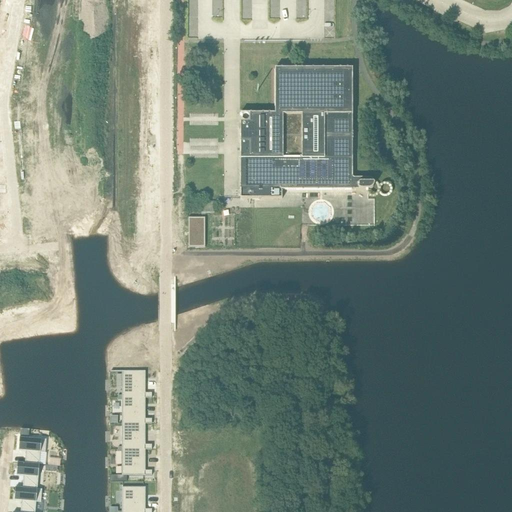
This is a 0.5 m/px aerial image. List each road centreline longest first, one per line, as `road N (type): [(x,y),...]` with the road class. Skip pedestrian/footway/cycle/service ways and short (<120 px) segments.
road 1 (residential): [(165,511),(165,0)]
road 2 (residential): [(17,251),(2,101),(18,0)]
